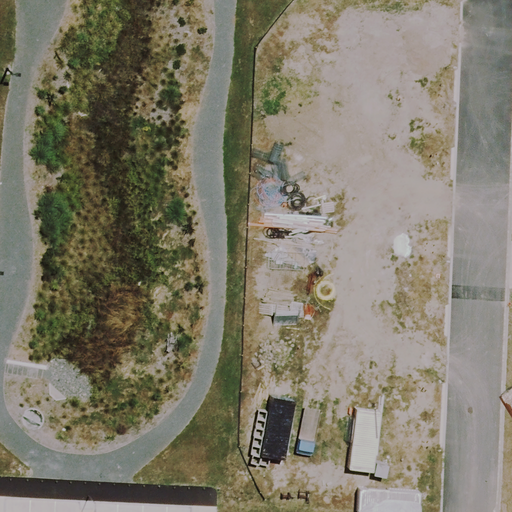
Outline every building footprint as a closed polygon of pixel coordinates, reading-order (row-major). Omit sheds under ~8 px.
[(0,135),(46,137),(47,107),(85,109),(84,132),(137,135),(143,0),(59,0),(59,16),(0,12),(0,135)] [(253,127),(260,32),(217,29),(219,0),(154,0),(154,15),(175,17),(167,120),(253,127)] [(260,32),(253,127),(353,134),(351,152),(418,158),(426,53),(366,49),(367,41),(260,32)] [(511,35),(473,35),(436,34),(435,82),(472,83),(470,162),(511,162),(511,35)] [(0,273),(0,444),(38,447),(46,275),(0,273)] [(456,430),(458,276),(344,274),(343,332),(311,332),(311,353),(324,354),(323,427),(456,430)] [(141,428),(141,421),(148,278),(89,275),(80,452),(139,457),(141,428)] [(227,413),(231,324),(156,320),(151,409),(227,413)] [(511,437),(511,326),(497,326),(492,437),(511,437)] [(301,417),(301,361),(257,361),(257,417),(301,417)] [(139,466),(136,511),(229,511),(234,426),(173,423),(173,429),(141,428),(139,457),(139,466)] [(311,511),(314,447),(241,443),(236,511),(311,511)] [(364,511),(368,452),(341,451),(337,511),(364,511)] [(420,511),(423,456),(403,455),(400,511),(420,511)] [(391,511),(395,458),(375,456),(371,511),(391,511)] [(0,460),(0,511),(37,511),(41,464),(0,460)] [(136,511),(139,466),(79,461),(64,460),(60,511),(136,511)]
